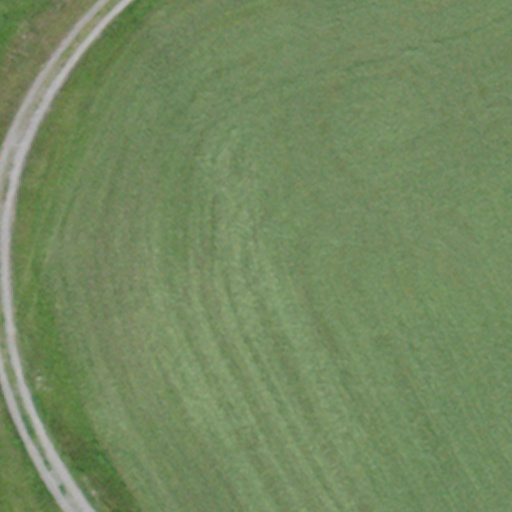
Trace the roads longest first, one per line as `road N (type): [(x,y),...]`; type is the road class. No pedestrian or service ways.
road 1 (track): [(0,239),(8,152),(81,33),(124,0)]
road 2 (track): [(80,511),(6,391),(0,305)]
